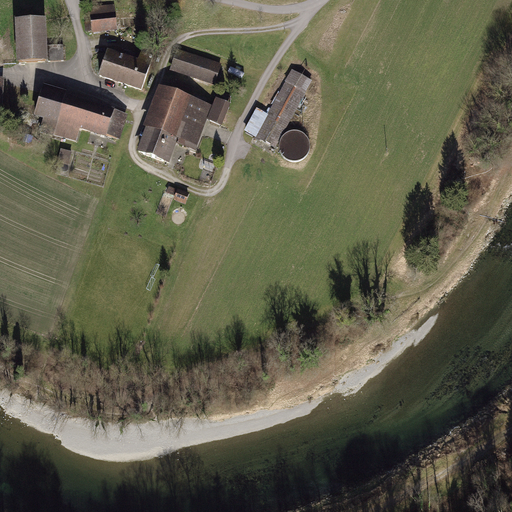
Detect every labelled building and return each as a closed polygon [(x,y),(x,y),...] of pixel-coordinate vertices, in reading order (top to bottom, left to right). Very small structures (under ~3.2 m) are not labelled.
[(114,5),(90,8),(93,32),(117,29),(114,5)] [(43,23),(19,24),(20,63),(45,62),(43,23)] [(63,46),(48,47),(49,62),(64,61),(63,46)] [(126,60),(107,54),(100,76),(142,90),(155,52),(143,48),(138,65),(125,61),(126,60)] [(221,68),(177,53),(172,69),(216,83),(221,68)] [(311,82),(293,72),(256,139),(261,141),(261,139),(275,147),(311,82)] [(125,115),(44,91),(36,115),(46,118),(42,131),(76,141),(81,128),(118,139),(125,115)] [(205,105),(167,91),(152,131),(146,147),(143,145),(141,145),(139,151),(144,153),(143,154),(164,162),(173,139),(191,145),(205,105)] [(229,105),(219,101),(210,121),(220,126),(229,105)] [(149,129),(143,145),(146,147),(152,131),(149,129)] [(173,139),(164,162),(168,163),(175,143),(189,149),(191,145),(173,139)] [(188,201),(191,192),(171,185),(167,194),(188,201)]
